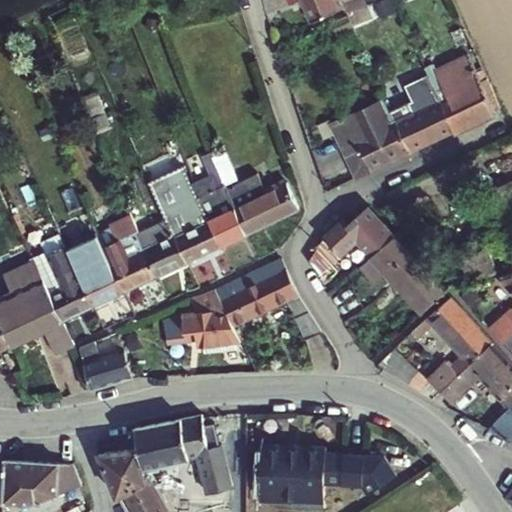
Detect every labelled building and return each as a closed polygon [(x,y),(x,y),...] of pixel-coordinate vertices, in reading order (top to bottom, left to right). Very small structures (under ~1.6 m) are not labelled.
[(291,0),(294,6),(303,3),(313,23),(347,8),(350,13),(369,4),(366,0),(291,0)] [(451,95),(440,100),(454,132),(495,113),(471,61),(441,75),(451,95)] [(434,72),(428,74),(431,79),(432,82),(438,79),(434,72)] [(397,120),(411,152),(454,132),(440,100),(432,82),(431,79),(410,89),(417,103),(411,106),(414,112),(397,120)] [(344,119),(354,139),(346,143),(361,175),(411,152),(397,120),(387,97),(344,119)] [(354,139),(344,119),(337,122),(346,143),(354,139)] [(227,194),(245,236),(298,212),(286,187),(266,195),(257,174),(226,189),(228,193),(227,194)] [(219,248),(245,236),(227,194),(228,193),(226,189),(223,183),(200,193),(197,195),(210,221),(207,222),(219,248)] [(511,212),(511,186),(465,209),(476,230),(511,212)] [(186,263),(219,248),(207,222),(210,221),(197,195),(195,189),(160,205),(186,263)] [(156,277),(186,263),(160,205),(133,218),(138,230),(135,231),(142,249),(143,248),(156,277)] [(122,292),(156,277),(143,248),(142,249),(135,231),(138,230),(133,218),(128,206),(112,213),(123,237),(116,240),(124,259),(110,265),(122,292)] [(371,262),(395,241),(367,211),(346,228),(342,234),(337,229),(325,239),(323,238),(311,256),(318,274),(358,248),(371,262)] [(73,271),(88,307),(122,292),(110,265),(106,255),(95,231),(88,235),(90,239),(86,242),(95,261),(73,271)] [(88,307),(73,271),(58,235),(39,243),(42,250),(36,253),(38,258),(44,255),(58,287),(46,293),(58,321),(88,307)] [(395,241),(371,262),(359,271),(374,286),(385,276),(401,294),(424,273),(395,241)] [(498,276),(489,252),(458,263),(470,286),(498,276)] [(69,346),(58,321),(46,293),(30,255),(14,263),(23,283),(0,292),(0,330),(6,345),(40,330),(51,354),(69,346)] [(259,270),(256,272),(261,281),(284,271),(282,260),(259,270)] [(214,291),(231,329),(278,306),(294,336),(314,326),(284,272),(284,271),(261,281),(256,272),(235,281),(214,291)] [(424,273),(401,294),(421,316),(444,294),(424,273)] [(511,278),(499,283),(511,296),(511,278)] [(195,347),(238,343),(231,329),(214,291),(201,296),(201,297),(207,310),(181,313),(181,316),(166,317),(168,344),(189,342),(188,338),(194,337),(195,347)] [(491,345),(450,301),(427,322),(460,358),(449,369),(441,367),(426,381),(437,393),(491,345)] [(496,326),(510,343),(511,340),(511,314),(510,313),(496,326)] [(414,334),(412,335),(418,342),(430,331),(424,325),(414,334)] [(85,391),(128,378),(119,349),(91,357),(87,343),(73,349),(76,364),(85,391)] [(511,408),(511,367),(498,353),(491,345),(437,393),(448,405),(479,378),(509,411),(511,408)] [(511,408),(509,411),(488,430),(496,434),(507,441),(511,436),(511,432),(509,429),(511,426),(511,408)] [(171,511),(152,477),(141,479),(139,466),(195,457),(200,466),(204,490),(234,485),(226,440),(211,442),(206,412),(139,422),(92,449),(93,455),(101,470),(102,478),(113,496),(122,495),(123,502),(128,511),(171,511)] [(325,443),(253,443),(253,494),(286,494),(286,503),(324,503),(325,443)] [(395,481),(394,449),(338,451),(339,483),(395,481)] [(0,494),(81,495),(81,458),(0,457),(0,489),(0,494)]
